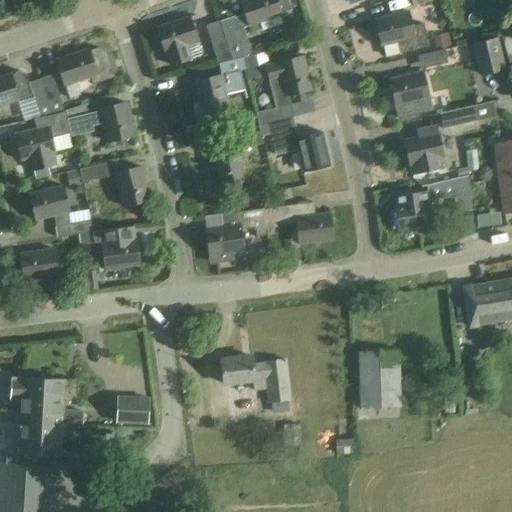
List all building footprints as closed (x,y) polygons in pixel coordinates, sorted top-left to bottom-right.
[(239,0),(244,14),(248,26),(248,27),(283,16),(282,13),(292,10),(289,0),(239,0)] [(398,42),(400,52),(401,54),(429,47),(424,23),(411,26),(408,11),(376,19),(382,45),(398,42)] [(219,21),(232,61),(244,58),(247,57),(247,55),(252,54),(243,27),(248,26),(244,14),(235,17),(234,16),(219,21)] [(187,45),(199,41),(190,16),(158,26),(166,52),(167,51),(171,64),(191,58),(187,45)] [(219,64),(232,61),(219,21),(206,25),(219,64)] [(432,38),(435,51),(453,47),(450,34),(432,38)] [(472,47),(480,78),(507,71),(498,40),(472,47)] [(89,48),(56,58),(69,99),(81,95),(76,81),(90,77),(93,85),(113,78),(105,52),(99,49),(90,52),(89,48)] [(247,57),(244,58),(247,69),(250,79),(262,76),(256,55),(247,57)] [(256,113),(259,124),(293,117),(289,96),(313,91),(304,55),(266,64),(276,108),(256,113)] [(244,58),(232,61),(219,64),(221,74),(194,81),(202,116),(230,110),(227,94),(245,90),(241,71),(246,69),(244,58)] [(52,114),(40,79),(29,83),(27,74),(26,73),(25,72),(23,71),(21,70),(19,70),(18,70),(16,71),(15,72),(14,73),(12,77),(10,73),(0,76),(0,105),(21,99),(24,101),(33,98),(40,117),(52,114)] [(400,120),(433,112),(423,71),(389,79),(400,120)] [(52,75),(40,79),(52,114),(65,110),(52,75)] [(86,104),(65,110),(70,132),(103,123),(107,141),(134,135),(126,101),(99,107),(100,110),(89,113),(86,104)] [(473,106),(440,114),(443,130),(476,122),(473,106)] [(65,110),(52,114),(40,117),(34,119),(37,128),(15,133),(21,160),(28,158),(31,170),(56,164),(53,152),(54,152),(54,150),(60,149),(57,135),(70,132),(65,110)] [(260,131),(262,136),(270,134),(275,155),(297,150),(303,173),(330,167),(322,131),(298,137),(293,117),(259,124),(260,131)] [(420,135),(405,139),(413,175),(445,167),(435,126),(418,130),(420,135)] [(239,146),(211,153),(219,187),(247,180),(239,150),(264,144),(262,136),(260,131),(236,137),(239,146)] [(503,165),(505,178),(511,177),(511,141),(495,144),(498,166),(503,165)] [(469,171),(478,170),(477,150),(467,151),(469,171)] [(110,176),(106,163),(79,169),(82,183),(110,176)] [(149,200),(142,166),(115,172),(123,206),(149,200)] [(478,178),(483,181),(488,181),(491,176),(491,171),(487,168),(481,168),(478,172),(478,178)] [(66,172),(69,185),(81,182),(78,169),(66,172)] [(398,228),(398,232),(434,227),(434,224),(437,223),(434,200),(455,197),(457,212),(472,210),(469,175),(423,186),(424,191),(394,195),(396,210),(392,210),(392,209),(390,210),(393,230),(394,230),(394,229),(398,228)] [(506,191),(502,192),(505,214),(511,212),(511,177),(505,178),(506,191)] [(53,217),(56,237),(78,234),(91,232),(90,220),(70,223),(69,212),(62,185),(30,193),(37,221),(53,217)] [(264,209),(266,229),(279,227),(278,225),(295,223),(298,246),(334,241),(330,212),(316,214),(314,202),(264,209)] [(254,231),(266,229),(264,209),(222,214),(224,226),(206,229),(205,229),(209,263),(235,259),(234,254),(244,253),(241,230),(254,228),(254,231)] [(478,228),(491,227),(490,215),(477,216),(478,228)] [(140,265),(137,238),(135,226),(101,230),(91,232),(92,232),(78,235),(79,244),(103,242),(106,269),(140,265)] [(58,276),(54,248),(20,253),(24,281),(58,276)] [(253,258),(255,268),(273,266),(272,256),(253,258)] [(511,320),(511,279),(464,288),(470,327),(511,320)] [(401,351),(361,352),(362,403),(369,403),(369,416),(390,415),(390,403),(402,402),(401,351)] [(269,400),(271,400),(272,412),(290,410),(289,398),(292,397),(287,356),(263,358),(263,359),(252,360),(252,356),(220,360),(223,385),(252,381),(253,391),(267,390),(269,400)] [(38,418),(62,419),(61,426),(83,427),(84,413),(62,411),(64,380),(12,377),(10,400),(22,401),(21,412),(38,413),(38,418)] [(149,398),(117,397),(116,424),(148,425),(149,398)] [(0,511),(42,511),(45,467),(46,456),(59,457),(61,426),(62,419),(38,418),(38,413),(21,412),(19,453),(5,453),(5,464),(0,464),(0,473),(0,511)] [(285,447),(301,445),(300,424),(283,425),(285,447)] [(353,439),(336,440),(336,454),(354,454),(353,439)] [(161,511),(162,495),(140,495),(139,511),(161,511)]
